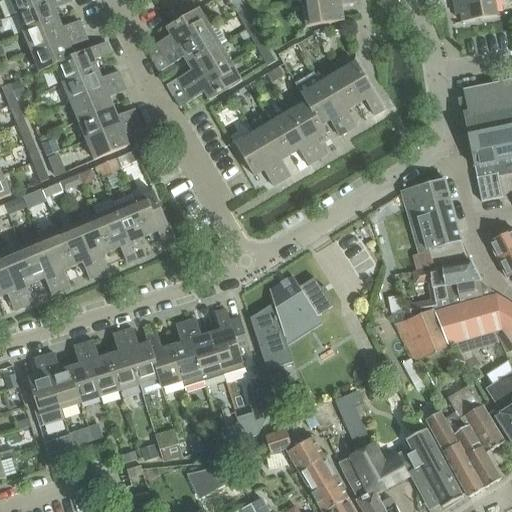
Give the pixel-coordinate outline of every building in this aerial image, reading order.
[(10,0),(17,16),(56,0),(10,0)] [(72,4),(70,0),(56,0),(17,16),(25,36),(59,22),(55,11),(72,4)] [(176,16),(194,6),(190,0),(187,0),(172,9),(176,16)] [(228,0),(237,14),(244,9),(238,0),(228,0)] [(358,5),(356,0),(302,0),(306,28),(344,22),(342,7),(358,5)] [(497,18),(494,0),(492,0),(454,6),(456,15),(460,14),(462,24),(497,18)] [(237,14),(247,31),(254,27),(244,9),(237,14)] [(146,52),(153,63),(211,29),(199,10),(167,29),(171,37),(146,52)] [(63,30),(59,22),(25,36),(33,55),(84,34),(80,23),(63,30)] [(184,59),(188,66),(221,46),(220,45),(226,42),(216,26),(211,29),(153,63),(159,74),(184,59)] [(247,31),(258,49),(265,45),(254,27),(247,31)] [(323,32),(315,36),(321,46),(329,42),(323,32)] [(88,42),(84,34),(33,55),(41,73),(56,67),(56,66),(75,58),(74,57),(71,49),(88,42)] [(107,44),(74,57),(75,58),(56,66),(56,67),(64,86),(99,72),(94,61),(111,54),(107,44)] [(265,45),(258,49),(268,67),(275,63),(265,45)] [(167,87),(173,98),(231,64),(221,46),(188,66),(192,72),(167,87)] [(356,63),(338,73),(357,106),(366,101),(375,116),(384,111),(381,105),(356,63)] [(242,82),(231,64),(173,98),(180,109),(205,94),(209,101),(242,82)] [(277,69),(266,76),(271,84),(282,78),(277,69)] [(102,81),(99,72),(64,86),(72,105),(124,84),(119,74),(102,81)] [(348,111),(357,106),(338,73),(320,84),(349,132),(357,127),(348,111)] [(315,75),(296,85),(302,95),(306,103),(307,102),(322,127),(331,122),(340,137),(349,132),(320,84),(315,75)] [(19,82),(10,86),(15,99),(25,96),(19,82)] [(511,172),(511,82),(464,92),(469,115),(464,116),(482,203),(503,199),(498,175),(511,172)] [(127,92),(124,84),(72,105),(79,124),(115,110),(110,99),(127,92)] [(2,88),(10,108),(18,105),(15,99),(10,86),(2,88)] [(327,135),(322,127),(307,102),(306,103),(289,113),(317,162),(327,156),(317,141),(327,135)] [(10,108),(18,127),(26,124),(18,105),(10,108)] [(118,118),(115,110),(79,124),(87,143),(139,122),(135,111),(118,118)] [(309,167),(317,162),(289,113),(271,124),(290,157),(300,151),(309,167)] [(143,130),(139,122),(87,143),(95,161),(130,147),(126,137),(143,130)] [(26,146),(33,143),(26,124),(18,127),(26,146)] [(282,162),(290,157),(271,124),(253,134),(282,183),(291,177),(282,162)] [(274,187),(282,183),(253,134),(235,145),(255,177),(264,172),(274,187)] [(21,138),(14,140),(18,148),(25,146),(21,138)] [(26,146),(34,165),(41,162),(33,143),(26,146)] [(137,152),(123,158),(127,168),(141,163),(137,152)] [(57,156),(48,160),(55,178),(64,174),(57,156)] [(117,159),(98,167),(102,179),(121,171),(117,159)] [(41,162),(34,165),(41,184),(49,181),(41,162)] [(90,171),(79,175),(83,185),(84,186),(91,183),(93,178),(90,171)] [(79,175),(60,183),(64,193),(83,185),(79,175)] [(0,201),(11,196),(3,178),(0,179),(0,201)] [(418,252),(419,257),(462,244),(444,181),(401,193),(413,235),(418,252)] [(58,182),(41,189),(48,207),(52,206),(49,198),(62,192),(58,182)] [(154,194),(134,202),(148,238),(159,233),(166,250),(176,246),(176,245),(154,194)] [(140,241),(148,238),(130,195),(112,202),(136,262),(147,258),(140,241)] [(11,204),(3,207),(7,216),(25,209),(21,199),(11,204)] [(111,200),(92,208),(96,218),(111,253),(121,249),(128,266),(136,262),(112,202),(111,200)] [(102,257),(111,253),(96,218),(77,226),(99,278),(109,274),(102,257)] [(65,273),(73,269),(58,234),(56,226),(38,234),(40,241),(39,242),(61,294),(72,289),(65,273)] [(90,281),(99,278),(77,226),(58,234),(73,269),(83,265),(90,281)] [(511,231),(489,244),(499,261),(511,254),(511,231)] [(53,297),(61,294),(39,242),(20,250),(35,285),(46,280),(53,297)] [(471,264),(462,244),(419,257),(423,272),(471,264)] [(27,288),(35,285),(20,250),(1,258),(23,310),(34,305),(27,288)] [(511,254),(499,261),(508,279),(511,276),(511,254)] [(15,313),(23,310),(1,258),(0,258),(0,299),(8,296),(15,313)] [(393,317),(394,326),(405,321),(431,311),(433,313),(437,313),(496,296),(482,281),(481,281),(473,263),(471,264),(423,272),(413,274),(415,287),(428,284),(431,302),(404,306),(403,306),(404,312),(401,313),(401,316),(393,317)] [(273,304),(250,319),(267,370),(292,362),(292,361),(284,338),(331,308),(313,280),(298,288),(291,278),(285,281),(287,284),(283,287),(281,284),(269,291),(273,304)] [(511,305),(496,296),(437,313),(433,313),(431,311),(405,321),(393,326),(396,333),(406,353),(411,363),(448,346),(456,344),(496,333),(502,331),(511,344),(511,305)] [(239,350),(249,347),(240,319),(230,322),(226,311),(215,314),(221,332),(211,335),(226,381),(246,375),(239,350)] [(196,320),(186,323),(207,387),(226,381),(211,335),(202,338),(196,320)] [(182,343),(171,347),(183,383),(186,394),(207,387),(186,323),(176,326),(182,343)] [(133,330),(123,333),(140,386),(143,398),(163,391),(162,390),(148,344),(138,347),(133,330)] [(506,356),(511,353),(511,344),(502,331),(496,333),(506,356)] [(119,353),(109,356),(120,392),(140,386),(123,333),(113,336),(119,353)] [(145,336),(148,344),(162,390),(183,383),(171,347),(162,350),(156,333),(145,336)] [(496,333),(456,344),(461,356),(470,371),(479,366),(474,358),(472,359),(469,354),(500,345),(496,333)] [(296,355),(314,409),(359,393),(341,340),(296,355)] [(93,342),(83,345),(100,398),(120,392),(109,356),(99,359),(93,342)] [(79,365),(69,369),(81,405),(100,398),(83,345),(74,348),(79,365)] [(54,355),(43,358),(61,411),(81,405),(69,369),(59,372),(54,355)] [(40,417),(61,411),(43,358),(35,361),(40,378),(29,381),(40,417)] [(511,371),(508,364),(494,373),(487,378),(493,386),(487,390),(503,414),(496,419),(511,442),(511,371)] [(283,375),(268,379),(268,380),(275,402),(276,402),(290,398),(283,375)] [(15,376),(4,379),(8,392),(19,389),(15,376)] [(456,414),(445,421),(454,436),(455,436),(485,490),(501,481),(486,455),(504,445),(470,387),(448,400),(456,414)] [(244,441),(258,437),(270,415),(262,391),(246,396),(252,415),(237,420),(238,424),(244,441)] [(329,406),(316,411),(320,421),(334,416),(329,406)] [(445,421),(441,414),(426,422),(444,453),(468,495),(470,499),(485,490),(455,436),(454,436),(445,421)] [(315,417),(306,421),(311,430),(319,426),(315,417)] [(360,419),(345,426),(352,442),(367,436),(360,419)] [(244,441),(238,424),(225,428),(231,446),(244,441)] [(93,443),(103,440),(99,426),(89,430),(93,442),(93,443)] [(89,430),(79,433),(83,446),(93,443),(93,442),(89,430)] [(354,458),(352,459),(367,498),(375,495),(411,476),(420,493),(427,489),(436,508),(442,505),(444,508),(464,498),(427,430),(409,440),(415,450),(385,466),(378,451),(355,461),(354,458)] [(272,456),(291,450),(285,431),(266,437),(272,456)] [(220,433),(204,438),(208,452),(209,453),(226,448),(222,436),(221,436),(220,433)] [(176,437),(157,443),(163,464),(169,463),(183,459),(176,437)] [(287,453),(299,474),(325,458),(313,438),(287,453)] [(54,441),(45,444),(46,446),(49,456),(58,453),(54,441)] [(202,445),(190,449),(193,456),(193,458),(205,454),(205,453),(202,445)] [(153,447),(142,450),(145,459),(146,463),(157,459),(153,447)] [(0,460),(15,456),(13,451),(0,455),(0,460)] [(135,453),(122,457),(125,465),(137,461),(135,453)] [(0,481),(6,480),(0,463),(16,458),(15,456),(0,460),(0,481)] [(281,456),(267,459),(269,472),(289,468),(283,459),(281,456)] [(299,474),(313,496),(338,481),(325,458),(299,474)] [(387,511),(385,511),(375,495),(367,498),(352,459),(339,465),(345,482),(363,511),(398,511),(396,507),(387,511)] [(200,502),(209,497),(234,481),(229,467),(188,477),(200,502)] [(313,496),(321,511),(329,511),(349,500),(338,481),(313,496)] [(261,500),(251,506),(254,511),(268,511),(267,509),(261,500)] [(356,511),(349,500),(329,511),(356,511)]
